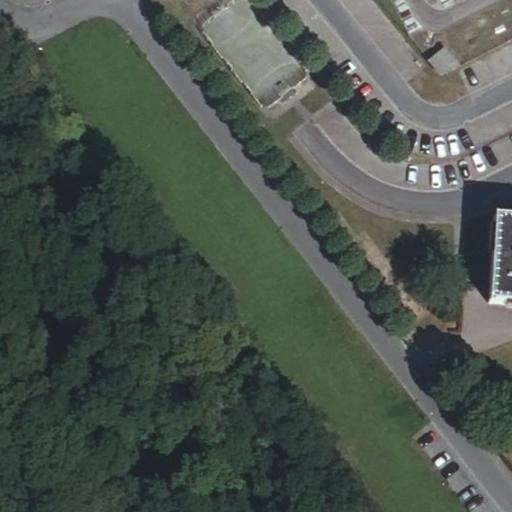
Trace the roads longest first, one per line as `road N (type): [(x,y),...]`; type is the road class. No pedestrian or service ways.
road 1 (residential): [(104,0),(511,511)]
road 2 (unclassified): [(320,0),(423,114),(465,109),(511,87)]
